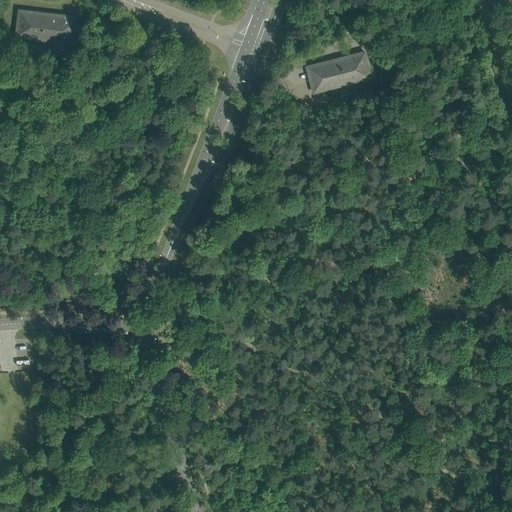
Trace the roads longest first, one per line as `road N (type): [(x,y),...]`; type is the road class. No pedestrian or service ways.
road 1 (unclassified): [(198,511),(141,330)]
road 2 (unclassified): [(141,330),(197,184)]
road 3 (unclassified): [(197,184),(218,161),(259,51)]
road 4 (unclassified): [(141,330),(78,319),(0,323)]
road 5 (unclassified): [(245,52),(197,184)]
